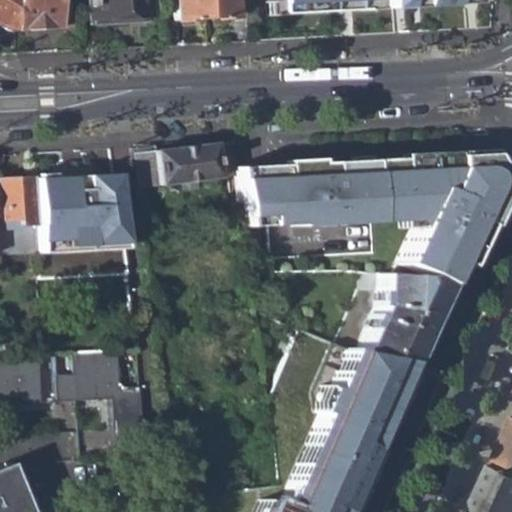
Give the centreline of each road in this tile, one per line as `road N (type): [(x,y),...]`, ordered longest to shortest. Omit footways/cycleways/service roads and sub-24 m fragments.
road 1 (primary): [(0,104),(454,79)]
road 2 (primary): [(511,306),(416,511)]
